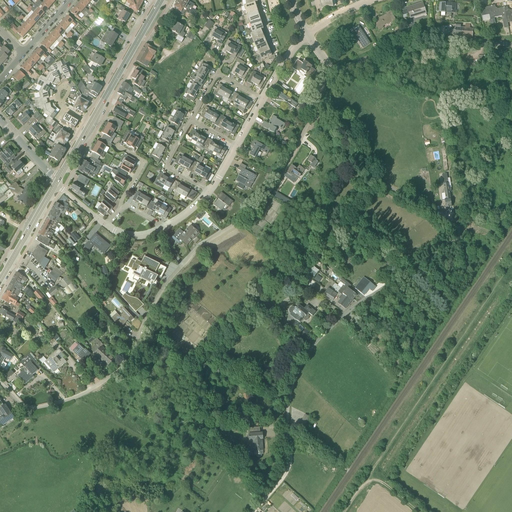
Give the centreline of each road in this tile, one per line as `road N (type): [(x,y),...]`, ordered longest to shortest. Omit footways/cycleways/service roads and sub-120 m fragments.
road 1 (residential): [(0,381),(28,408),(76,397),(108,379),(127,360),(159,294),(196,249),(232,226),(285,171),(316,118)]
road 2 (track): [(347,511),(511,263)]
road 3 (unclassified): [(289,440),(286,401),(318,340),(459,230)]
road 4 (residential): [(459,230),(376,178),(349,130),(316,118)]
road 5 (residential): [(511,45),(432,35),(332,72)]
road 6 (secondary): [(89,124),(161,0)]
